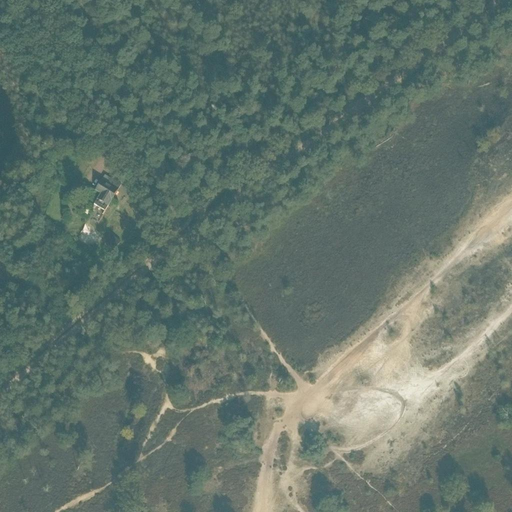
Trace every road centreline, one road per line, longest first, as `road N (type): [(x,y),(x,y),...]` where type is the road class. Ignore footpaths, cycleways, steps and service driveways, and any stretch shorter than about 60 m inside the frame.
road 1 (track): [(506,0),(190,236),(0,401)]
road 2 (track): [(51,0),(180,230)]
road 3 (track): [(511,309),(433,388),(337,456)]
